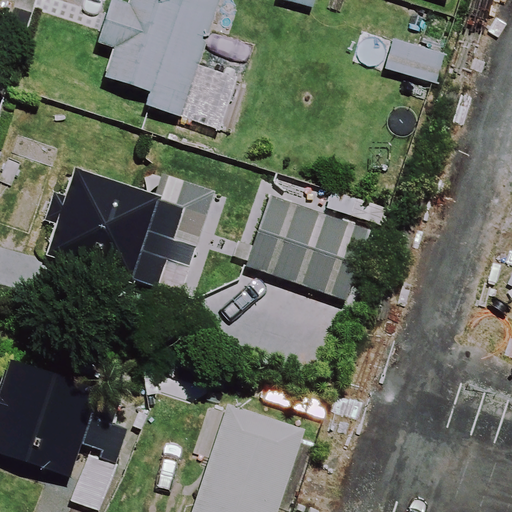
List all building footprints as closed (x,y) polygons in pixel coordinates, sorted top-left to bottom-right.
[(216,0),(123,0),(120,12),(103,7),(90,51),(106,56),(97,87),(142,100),(139,113),(179,125),(216,0)] [(314,0),(275,0),(312,11),(314,0)] [(444,58),(393,42),(384,72),(435,88),(444,58)] [(199,222),(68,180),(60,205),(47,200),(38,227),(49,231),(38,263),(126,292),(127,289),(150,296),(160,266),(183,273),(199,222)] [(338,308),(363,237),(264,204),(240,274),(338,308)] [(0,465),(62,485),(90,397),(1,369),(0,372),(0,465)] [(271,511),(296,438),(220,414),(188,511),(271,511)] [(175,511),(183,487),(153,478),(143,511),(175,511)]
